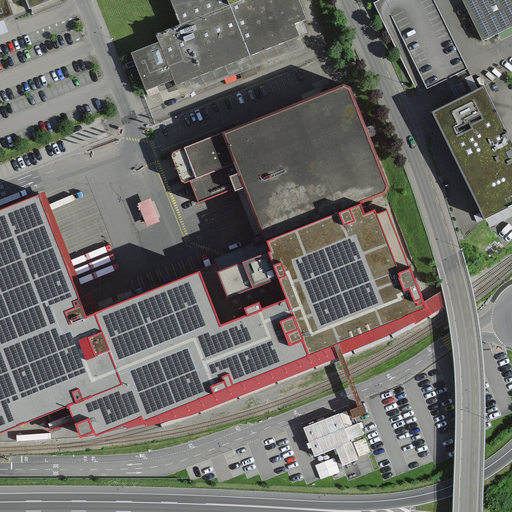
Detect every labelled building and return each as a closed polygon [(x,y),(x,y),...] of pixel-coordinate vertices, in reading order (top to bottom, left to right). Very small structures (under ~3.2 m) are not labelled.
[(0,0),(0,21),(14,17),(7,0),(0,0)] [(306,19),(298,0),(171,0),(181,23),(160,32),(163,40),(131,52),(146,90),(174,79),(176,84),(299,36),(294,24),(306,19)] [(465,67),(434,0),(376,0),(372,2),(414,90),(465,67)] [(511,28),(511,0),(468,0),(488,40),(511,28)] [(215,264),(90,313),(46,194),(0,211),(0,435),(83,407),(131,391),(142,419),(332,345),(416,311),(401,271),(407,263),(387,211),(373,216),(367,203),(394,193),(352,86),(173,156),(183,183),(192,180),(201,202),(245,186),(270,250),(218,272),(215,264)] [(511,144),(487,95),(484,89),(432,115),(485,219),(511,205),(511,144)] [(160,221),(160,213),(145,214),(145,222),(160,221)] [(439,294),(432,296),(434,306),(442,304),(439,294)] [(321,479),(341,472),(336,456),(316,462),(321,479)]
